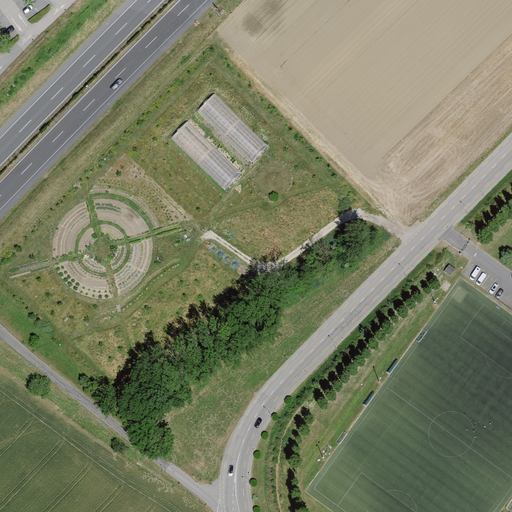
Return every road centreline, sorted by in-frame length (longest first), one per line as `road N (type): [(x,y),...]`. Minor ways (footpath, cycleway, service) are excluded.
road 1 (tertiary): [(511,148),(263,403),(238,458),(235,501)]
road 2 (unclassified): [(0,330),(207,495),(235,501)]
road 3 (motorway): [(0,196),(194,0)]
road 4 (motorway): [(150,0),(0,152)]
